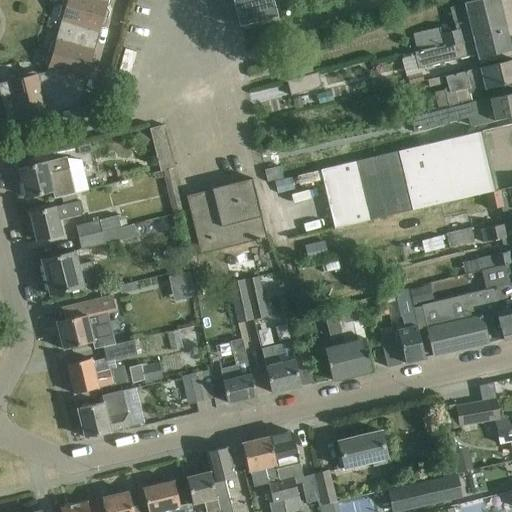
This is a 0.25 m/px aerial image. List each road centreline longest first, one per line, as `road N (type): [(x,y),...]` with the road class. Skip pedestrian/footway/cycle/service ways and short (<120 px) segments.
road 1 (residential): [(0,433),(76,463),(511,357)]
road 2 (unclassified): [(0,152),(89,127),(117,0)]
road 3 (residential): [(0,393),(23,341),(0,248)]
